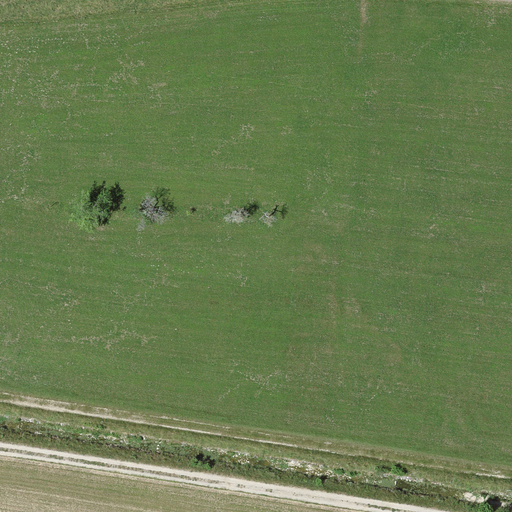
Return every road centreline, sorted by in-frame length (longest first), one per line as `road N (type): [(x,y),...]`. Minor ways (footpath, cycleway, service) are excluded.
road 1 (track): [(0,396),(511,475)]
road 2 (track): [(0,450),(392,511)]
